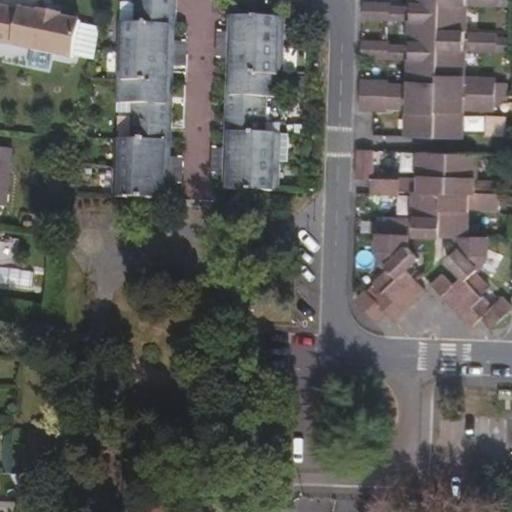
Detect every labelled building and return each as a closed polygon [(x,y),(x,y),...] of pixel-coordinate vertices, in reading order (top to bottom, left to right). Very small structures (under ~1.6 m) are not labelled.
[(171,202),(177,0),(135,0),(136,2),(136,23),(122,23),(119,105),(134,106),(133,141),(118,140),(115,199),(171,202)] [(445,4),(445,0),(416,0),(417,8),(396,7),(396,5),(368,3),(367,19),(415,21),(444,21),(445,4)] [(136,23),(136,2),(122,1),(122,23),(136,23)] [(76,57),(84,20),(64,16),(65,14),(42,8),(42,11),(23,7),(23,9),(0,4),(0,41),(15,44),(76,57)] [(470,34),(471,19),(466,19),(467,5),(445,4),(444,21),(443,50),(464,51),(511,53),(511,40),(501,40),(501,36),(470,34)] [(282,103),(285,18),(231,15),(224,192),(279,194),(280,165),(274,165),(275,137),(266,136),(267,102),(282,103)] [(440,94),(443,50),(444,21),(415,21),(414,47),(394,47),(394,44),(366,42),(365,58),(414,60),(412,86),(392,84),(392,82),(364,81),(363,96),(440,99),(440,94)] [(73,71),(76,57),(15,44),(11,66),(35,71),(36,69),(67,75),(73,71)] [(468,79),(469,63),(464,63),(464,51),(443,50),(440,94),(509,97),(509,85),(499,85),(499,80),(468,79)] [(466,126),(467,111),(499,112),(499,108),(508,108),(509,97),(440,94),(440,99),(439,138),(460,139),(460,126),(466,126)] [(439,138),(440,99),(363,96),(363,110),(391,112),(391,108),(411,109),(410,137),(439,138)] [(0,194),(13,196),(19,138),(0,135),(0,194)] [(288,165),(288,137),(275,137),(274,165),(280,165),(288,165)] [(449,193),(450,154),(422,153),(421,180),(374,178),(375,151),(361,150),(359,179),(372,179),(372,193),(401,194),(401,192),(422,192),(442,193),(449,193)] [(477,184),(479,156),(450,154),(449,193),(498,195),(498,184),(477,184)] [(441,238),(442,193),(422,192),(421,205),(417,205),(416,221),(384,219),(384,222),(373,222),(373,235),(380,235),(408,236),(441,238)] [(467,226),(468,210),(500,212),(500,208),(511,208),(511,196),(498,195),(449,193),(442,193),(441,238),(458,238),(462,238),(463,226),(467,226)] [(418,259),(408,248),(408,236),(380,235),(379,252),(383,263),(389,270),(374,284),(381,293),(383,291),(394,282),(405,272),(418,259)] [(482,268),(487,253),(488,239),(462,238),(458,238),(458,251),(446,262),(462,279),(472,290),(481,298),(489,290),(475,275),(482,268)] [(425,293),(405,272),(394,282),(414,303),(425,293)] [(452,288),(442,278),(432,288),(442,298),(452,288)] [(472,290),(462,279),(452,288),(442,298),(451,308),(472,290)] [(414,303),(394,282),(383,291),(403,312),(414,303)] [(372,301),(381,293),(374,284),(365,292),(372,301)] [(461,319),(482,299),(481,298),(472,290),(451,308),(461,319)] [(403,312),(383,291),(381,293),(372,301),(385,314),(393,323),(403,312)] [(385,314),(372,301),(365,292),(353,302),(374,325),(385,314)] [(481,321),(492,309),(482,299),(461,319),(472,330),(481,321)] [(490,331),(511,312),(501,301),(492,309),(481,321),(490,331)] [(486,497),(486,486),(475,487),(476,498),(486,497)] [(476,498),(475,487),(450,487),(451,498),(476,498)]
